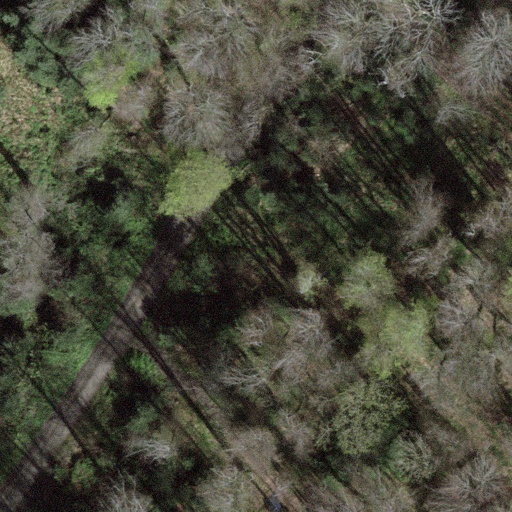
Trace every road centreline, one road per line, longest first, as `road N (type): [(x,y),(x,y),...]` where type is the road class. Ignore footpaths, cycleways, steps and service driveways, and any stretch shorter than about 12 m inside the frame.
road 1 (track): [(9,511),(115,387),(339,0)]
road 2 (track): [(327,21),(511,177)]
